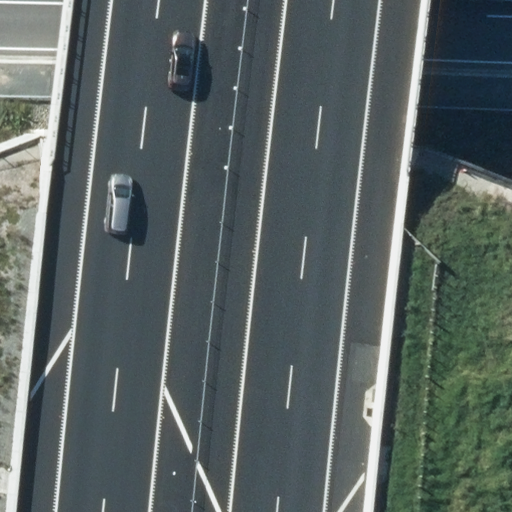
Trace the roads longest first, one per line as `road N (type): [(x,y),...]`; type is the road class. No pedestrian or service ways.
road 1 (motorway): [(335,0),(288,511)]
road 2 (motorway): [(107,511),(153,0)]
road 3 (secondary): [(120,0),(511,13)]
